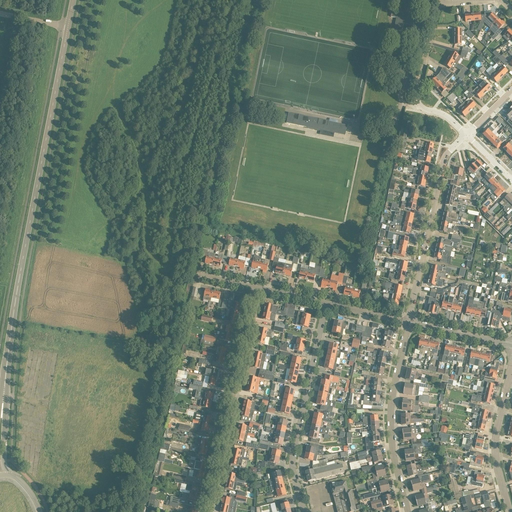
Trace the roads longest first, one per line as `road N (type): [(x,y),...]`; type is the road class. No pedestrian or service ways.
road 1 (secondary): [(4,385),(73,0)]
road 2 (residential): [(207,511),(255,287)]
road 3 (track): [(255,0),(211,212),(223,215)]
road 4 (residential): [(303,511),(293,454),(325,302)]
road 5 (residential): [(407,321),(442,162),(466,133)]
road 6 (residential): [(409,511),(391,406),(407,321)]
road 7 (residential): [(466,133),(416,102),(438,2)]
road 8 (residential): [(510,511),(495,438),(511,363)]
